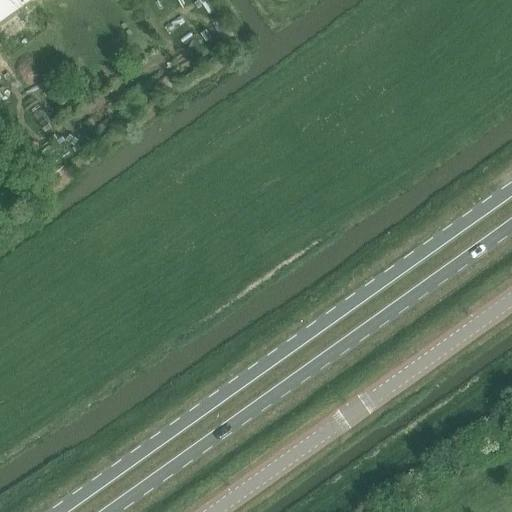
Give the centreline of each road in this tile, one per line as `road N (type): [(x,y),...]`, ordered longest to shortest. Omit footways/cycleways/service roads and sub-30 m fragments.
road 1 (primary): [(511,191),(63,511)]
road 2 (primary): [(110,511),(511,227)]
road 3 (unclassified): [(511,300),(214,511)]
